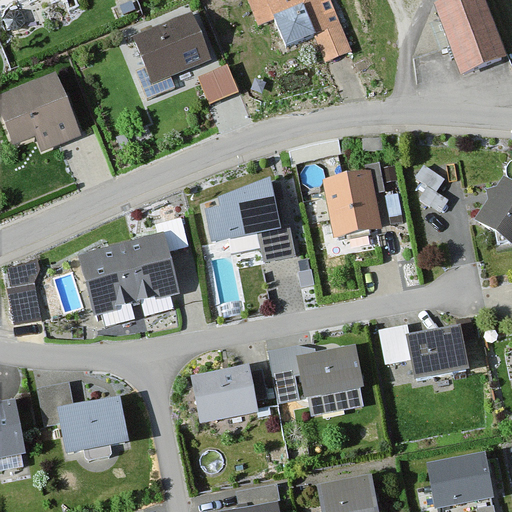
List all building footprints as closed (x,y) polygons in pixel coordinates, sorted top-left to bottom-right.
[(354,59),(331,0),(253,0),(248,2),(259,31),(278,24),(289,53),(317,42),(327,69),(354,59)] [(511,68),(487,0),(483,0),(443,14),(467,83),(511,68)] [(214,66),(195,19),(136,42),(154,89),(200,71),(213,104),(233,97),(220,63),(214,66)] [(82,142),(56,80),(0,103),(0,110),(18,153),(40,144),(45,157),(82,142)] [(341,170),(335,142),(298,149),(305,185),(325,181),(323,174),(341,170)] [(339,245),(387,235),(375,179),(327,190),(339,245)] [(511,183),(480,224),(511,247),(511,183)] [(278,186),(227,206),(228,217),(216,219),(221,251),(263,244),(266,267),(298,262),(294,231),(288,232),(278,186)] [(165,234),(122,248),(140,306),(182,295),(165,234)] [(98,320),(140,306),(122,248),(83,262),(98,320)] [(9,262),(12,320),(43,319),(40,261),(9,262)] [(419,385),(474,375),(466,334),(413,344),(411,331),(381,336),(388,372),(400,370),(403,384),(418,381),(419,385)] [(301,407),(291,355),(273,359),(283,410),(301,407)] [(362,355),(303,365),(310,406),(369,397),(362,355)] [(256,373),(195,384),(203,430),(264,419),(256,373)] [(70,460),(134,449),(127,404),(75,413),(71,385),(35,391),(41,427),(64,424),(70,460)] [(18,406),(0,409),(0,463),(29,458),(18,406)] [(436,511),(447,511),(499,504),(492,460),(429,470),(436,511)] [(321,511),(385,511),(381,484),(319,494),(321,511)]
